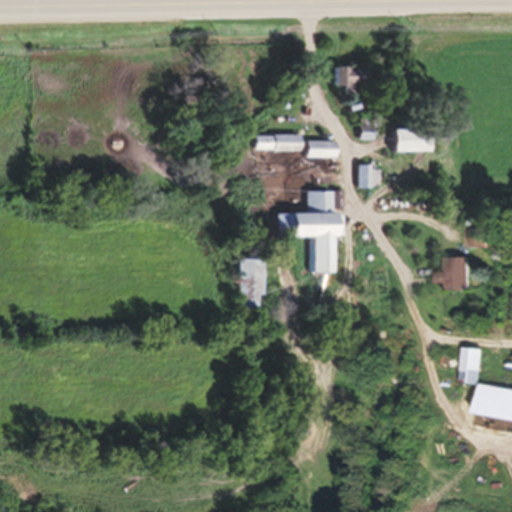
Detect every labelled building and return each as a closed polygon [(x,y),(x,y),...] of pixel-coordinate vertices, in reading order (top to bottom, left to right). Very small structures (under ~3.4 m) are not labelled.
[(357,94),(357,74),(324,74),(324,94),(357,94)] [(350,148),(364,148),(364,135),(354,135),(354,140),(350,140),(350,148)] [(242,159),(288,159),(288,143),(242,143),(242,159)] [(381,160),(393,160),(394,146),(382,145),(381,160)] [(324,165),(324,150),(292,150),(292,165),(324,165)] [(374,178),(354,177),(354,195),(373,195),(374,178)] [(299,282),(326,281),(325,245),(332,245),(332,222),(324,222),(324,199),(298,200),(299,220),(267,222),(269,246),(297,244),(299,282)] [(433,291),(440,291),(440,299),(466,299),(466,266),(440,266),(440,282),(433,282),(433,291)]
